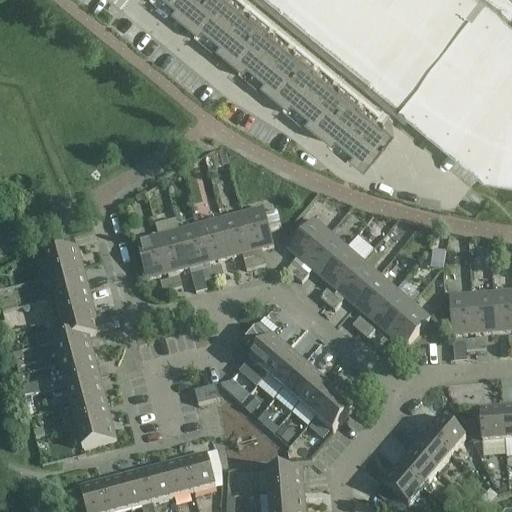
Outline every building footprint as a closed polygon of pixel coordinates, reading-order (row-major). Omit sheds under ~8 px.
[(306,104),(302,108),(328,130),(332,126),(350,141),(347,145),(360,156),(391,120),(381,111),(379,112),(354,91),(355,90),(336,74),(335,76),(310,55),(311,53),(292,37),(291,39),(265,18),(267,16),(248,1),(246,2),(243,0),(171,0),(195,19),(198,15),(217,31),(214,35),(239,56),(243,52),(261,67),(258,72),(284,93),(287,89),(306,104)] [(272,0),(481,172),(511,177),(511,20),(487,0),(272,0)] [(241,216),(251,254),(273,249),(269,234),(281,231),(276,212),(264,215),(263,210),(241,216)] [(304,266),(330,236),(313,222),(312,223),(302,215),(288,231),(298,239),(287,252),(304,266)] [(220,222),(230,260),(251,254),(241,216),(220,222)] [(230,260),(220,222),(199,227),(209,265),(230,260)] [(209,265),(199,227),(178,233),(188,271),(209,265)] [(188,271),(178,233),(157,238),(167,277),(188,271)] [(48,280),(83,271),(73,236),(39,246),(48,280)] [(330,236),(304,266),(320,280),(346,250),(330,236)] [(167,277),(157,238),(135,244),(146,282),(167,277)] [(346,250),(320,280),(337,294),(363,264),(346,250)] [(252,259),(255,270),(265,267),(262,257),(252,259)] [(255,270),(252,259),(243,262),(246,272),(255,270)] [(293,278),(301,270),(293,264),(286,272),(293,278)] [(363,264),(337,294),(353,308),(379,278),(363,264)] [(211,270),(213,281),(223,278),(220,268),(211,270)] [(213,281),(211,270),(201,273),(204,283),(213,281)] [(301,270),(293,278),(301,285),(308,276),(301,270)] [(54,301),(88,292),(83,271),(48,280),(54,301)] [(379,278),(353,308),(370,322),(396,292),(379,278)] [(169,281),(172,292),(181,289),(178,279),(169,281)] [(172,292),(169,281),(159,284),(162,295),(172,292)] [(59,322),(94,313),(88,292),(54,301),(59,322)] [(326,306),(333,298),(326,292),(319,300),(326,306)] [(396,292),(370,322),(386,336),(412,306),(396,292)] [(511,333),(511,293),(493,295),(496,335),(511,333)] [(496,335),(493,295),(471,296),(475,336),(496,335)] [(475,336),(471,296),(449,298),(451,338),(475,336)] [(333,298),(326,306),(334,313),(341,304),(333,298)] [(412,306),(386,336),(403,351),(429,320),(412,306)] [(53,346),(99,333),(94,313),(59,322),(65,341),(53,344),(53,346)] [(359,334),(366,326),(359,319),(352,328),(359,334)] [(366,326),(359,334),(367,341),(374,332),(366,326)] [(99,333),(53,346),(59,366),(93,357),(88,338),(100,335),(99,333)] [(266,378),(289,351),(272,336),(240,373),(249,380),(257,370),(266,378)] [(383,355),(390,346),(383,340),(376,348),(383,355)] [(474,341),(475,352),(485,352),(484,340),(474,341)] [(475,352),(474,341),(465,342),(465,353),(475,352)] [(289,351),(266,378),(282,392),(305,365),(289,351)] [(22,353),(12,355),(14,363),(24,360),(22,353)] [(64,387),(99,378),(93,357),(59,366),(64,387)] [(305,365),(282,392),(299,406),(322,379),(305,365)] [(70,408),(104,399),(99,378),(64,387),(70,408)] [(322,379),(299,406),(315,420),(338,393),(322,379)] [(197,408),(219,402),(215,388),(194,394),(197,408)] [(338,393),(315,420),(332,434),(355,407),(338,393)] [(30,397),(24,399),(26,407),(33,405),(30,397)] [(76,430),(110,420),(104,399),(70,408),(76,430)] [(251,399),(243,407),(250,415),(258,406),(251,399)] [(511,442),(511,407),(501,408),(504,444),(511,442)] [(504,444),(501,408),(479,410),(480,419),(482,445),(504,444)] [(265,414),(257,422),(263,427),(268,421),(271,418),(265,414)] [(424,435),(450,458),(465,441),(438,418),(424,435)] [(482,445),(480,419),(463,421),(474,446),(482,445)] [(110,420),(76,430),(82,452),(116,442),(110,420)] [(295,437),(283,427),(276,436),(287,445),(295,437)] [(410,451),(436,474),(450,458),(424,435),(410,451)] [(395,468),(422,491),(436,474),(410,451),(395,468)] [(206,456),(215,487),(222,485),(222,471),(217,453),(206,456)] [(184,461),(193,496),(215,490),(206,455),(184,461)] [(193,496),(184,461),(163,467),(173,501),(193,496)] [(173,501),(163,467),(143,472),(152,507),(173,501)] [(422,491),(395,468),(381,485),(408,508),(422,491)] [(268,496),(303,493),(301,471),(266,474),(268,496)] [(131,511),(152,507),(143,472),(122,478),(130,511),(131,511)] [(130,511),(122,478),(101,484),(108,511),(130,511)] [(108,511),(101,484),(79,489),(84,511),(108,511)] [(236,509),(257,508),(256,485),(235,486),(236,509)] [(269,511),(304,511),(303,493),(268,496),(269,511)]
